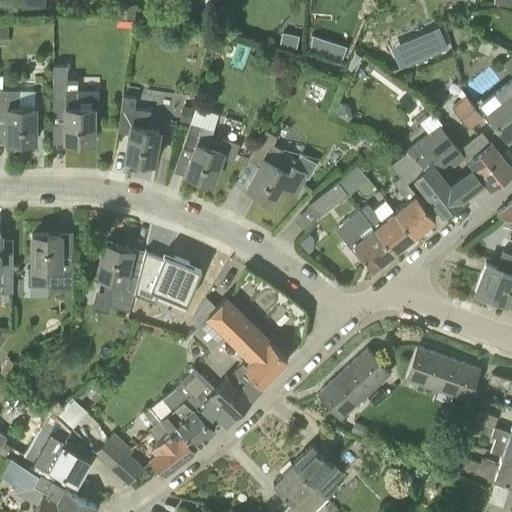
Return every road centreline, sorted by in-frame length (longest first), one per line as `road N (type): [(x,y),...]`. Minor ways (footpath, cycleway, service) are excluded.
road 1 (residential): [(340,330),(314,290),(218,228),(92,193),(0,192)]
road 2 (residential): [(119,511),(340,330)]
road 3 (residential): [(379,294),(511,186)]
road 4 (residential): [(511,343),(379,294)]
